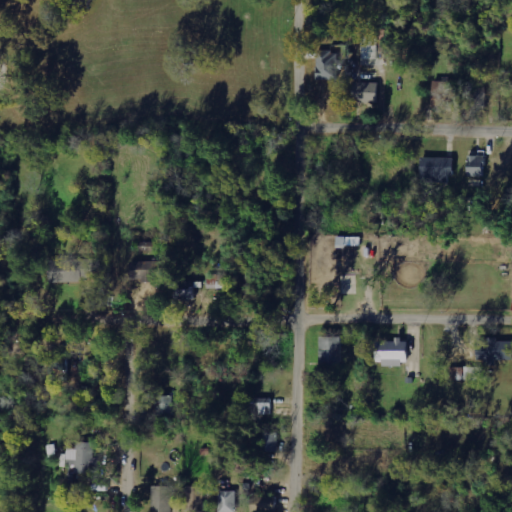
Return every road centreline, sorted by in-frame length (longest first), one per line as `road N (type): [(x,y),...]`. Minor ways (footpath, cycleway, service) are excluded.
road 1 (residential): [(300,511),(307,0)]
road 2 (residential): [(57,316),(511,314)]
road 3 (residential): [(511,127),(307,123)]
road 4 (residential): [(136,511),(137,316)]
